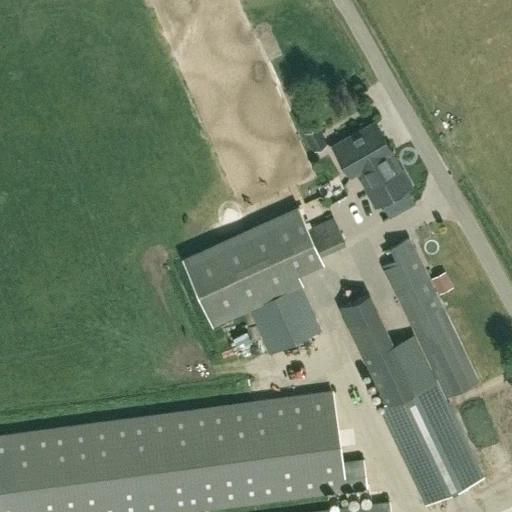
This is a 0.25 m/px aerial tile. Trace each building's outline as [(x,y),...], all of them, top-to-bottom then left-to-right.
[(411,185),(373,120),(330,146),(348,176),(355,172),(375,206),(411,185)] [(247,226),(181,256),(212,324),(248,308),(269,352),(322,329),(301,284),(304,283),(296,266),(345,244),(333,217),(309,228),(298,204),(247,226)] [(446,396),(479,380),(410,235),(390,245),(396,257),(382,264),(446,396)] [(393,343),(367,290),(339,304),(386,403),(380,406),(426,503),(483,476),(418,340),(417,341),(413,334),(393,343)] [(332,391),(0,434),(0,511),(160,511),(366,485),(362,460),(341,463),(332,391)] [(357,428),(342,430),(345,449),(360,446),(357,428)] [(389,511),(387,499),(290,511),(204,511),(196,511),(389,511)]
